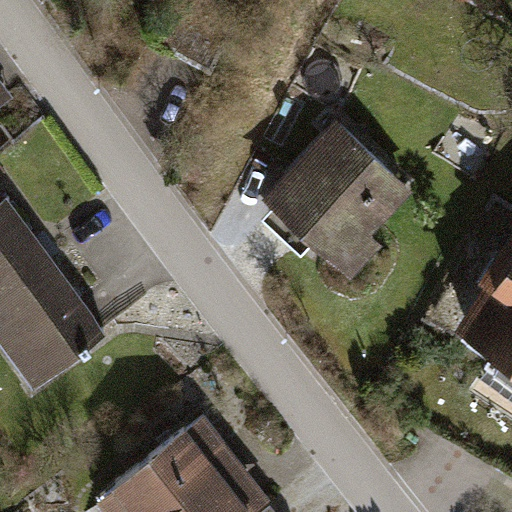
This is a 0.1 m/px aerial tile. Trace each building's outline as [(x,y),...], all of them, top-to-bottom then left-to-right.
[(248,15),(226,0),(187,0),(162,38),(210,71),(248,15)] [(336,123),(270,192),(352,270),(375,246),(364,235),(407,191),(336,123)] [(0,180),(0,312),(44,371),(108,323),(0,180)] [(511,202),(431,318),(488,357),(471,381),(511,408),(511,202)] [(285,511),(201,402),(104,476),(132,511),(285,511)]
